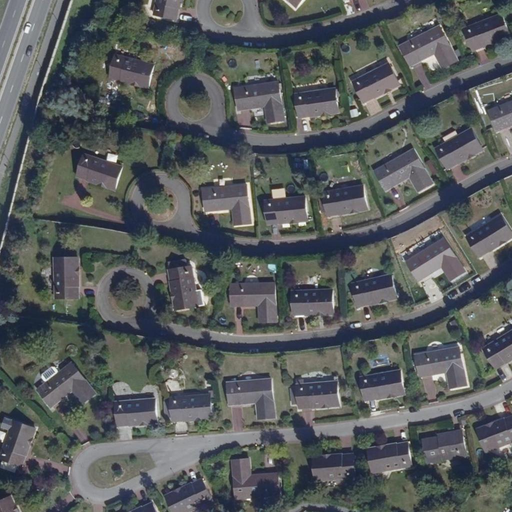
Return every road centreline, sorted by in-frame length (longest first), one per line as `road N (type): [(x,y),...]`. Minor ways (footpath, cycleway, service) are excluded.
road 1 (residential): [(145,313),(156,328),(233,341),(323,336),(425,315),(511,263)]
road 2 (residential): [(181,216),(193,240),(281,248),(373,235),(511,164)]
road 3 (residential): [(209,122),(261,144),(359,130),(511,59)]
road 4 (residential): [(511,385),(456,409),(217,440)]
road 5 (residential): [(217,440),(88,453),(77,470),(81,489),(103,496),(162,473)]
road 6 (residential): [(417,0),(307,39),(244,29)]
road 7 (residential): [(145,313),(147,282),(118,272),(101,298),(114,318),(130,320)]
road 8 (primary): [(0,122),(42,0)]
road 9 (residential): [(209,122),(218,94),(194,78),(171,97),(185,125)]
road 10 (residential): [(181,216),(176,185),(152,181),(136,206),(155,227)]
